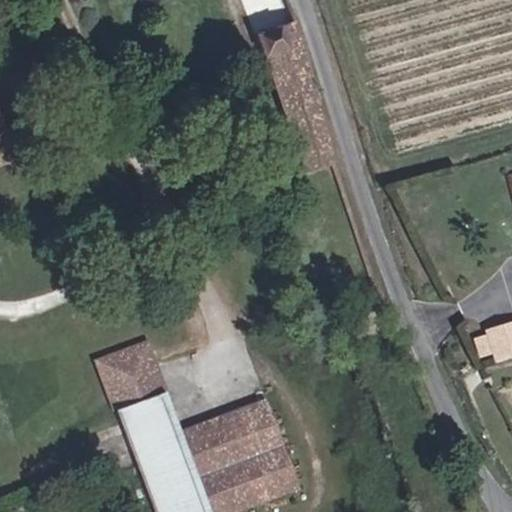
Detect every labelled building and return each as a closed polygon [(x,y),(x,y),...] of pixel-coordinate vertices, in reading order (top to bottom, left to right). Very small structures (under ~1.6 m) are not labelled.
[(315,179),(334,172),(312,82),(293,23),(267,37),(315,179)] [(1,92),(0,92),(0,129),(14,124),(11,118),(1,92)] [(14,124),(0,129),(0,167),(27,156),(14,124)] [(511,355),(511,321),(488,329),(498,360),(511,355)] [(117,355),(174,511),(218,511),(218,509),(312,473),(281,390),(188,424),(157,340),(117,355)]
